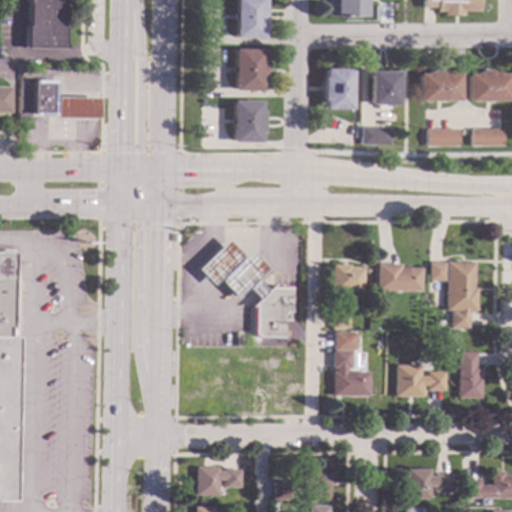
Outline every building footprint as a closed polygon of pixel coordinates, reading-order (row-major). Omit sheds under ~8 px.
[(62,0),(62,2),(59,2),(59,28),(61,28),(61,49),(24,49),(24,28),(26,28),(24,0),(62,0)] [(262,0),(262,39),(232,38),(232,0),(262,0)] [(364,0),(364,17),(327,17),(327,0),(364,0)] [(477,0),(477,13),(461,13),(461,17),(441,17),(441,13),(435,13),(435,9),(420,9),(420,0),(477,0)] [(260,60),(262,60),(262,83),(260,83),(259,92),(231,91),(231,50),(260,51),(260,60)] [(348,111),(322,111),(322,102),(320,102),(320,79),(322,79),(322,70),(348,70),(348,111)] [(488,73),(496,73),(496,75),(505,74),(505,102),(465,102),(465,75),(473,75),(473,73),(481,73),(483,71),(486,71),(488,73)] [(395,106),(368,107),(368,72),(395,72),(395,106)] [(447,75),(456,74),(457,102),(416,102),(416,75),(425,75),(425,73),(447,73),(447,75)] [(53,117),(31,117),(31,79),(54,80),(53,117)] [(258,112),(261,112),(260,134),(258,134),(257,143),(229,143),(229,102),(258,103),(258,112)] [(387,146),(358,146),(358,128),(387,128),(387,146)] [(498,128),(466,129),(466,146),(498,146),(498,128)] [(421,146),(454,146),(454,129),(421,129),(421,146)] [(8,338),(16,338),(13,500),(0,499),(0,251),(9,252),(8,338)] [(440,281),(425,281),(425,261),(440,261),(440,281)] [(470,287),(474,287),(473,311),(466,310),(466,328),(447,328),(447,311),(456,312),(456,310),(442,310),(442,262),(471,262),(470,287)] [(397,268),(418,268),(418,291),(373,291),(373,263),(397,264),(397,268)] [(347,267),(360,267),(360,291),(327,291),(328,264),(347,264),(347,267)] [(289,289),(297,289),(297,308),(288,308),(288,312),(282,311),(281,337),(255,337),(251,333),(252,295),(261,286),(289,287),(289,289)] [(346,328),(327,328),(328,311),(346,311),(346,328)] [(352,333),(352,350),(329,349),(330,332),(352,333)] [(347,369),(343,368),(343,371),(365,371),(365,396),(328,396),(329,371),(331,371),(331,368),(328,368),(329,350),(347,350),(347,369)] [(473,352),(472,365),(476,365),(475,377),(478,377),(478,398),(453,398),(454,351),(473,352)] [(417,376),(423,376),(423,372),(440,372),(440,391),(423,391),(423,386),(419,386),(419,397),(391,396),(392,365),(417,365),(417,376)] [(215,470),(221,470),(221,469),(238,469),(237,487),(220,487),(220,480),(215,480),(215,496),(192,495),(192,467),(215,467),(215,470)] [(426,476),(431,476),(431,474),(450,474),(449,493),(431,492),(431,486),(426,486),(425,499),(401,498),(403,469),(427,469),(426,476)] [(500,475),(511,475),(511,498),(463,498),(463,479),(477,479),(477,485),(486,485),(486,470),(500,470),(500,475)] [(327,500),(306,500),(306,471),(327,472),(327,500)] [(286,499),(269,499),(269,480),(286,481),(286,499)]
